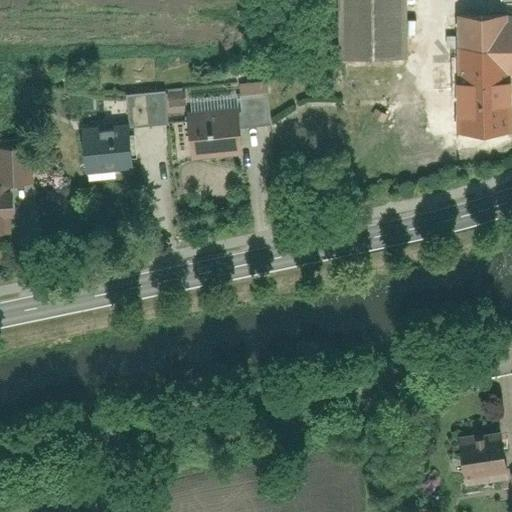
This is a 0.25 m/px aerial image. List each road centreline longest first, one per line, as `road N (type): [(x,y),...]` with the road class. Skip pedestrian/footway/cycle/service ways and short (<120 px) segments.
road 1 (tertiary): [(511,192),(285,259),(0,317)]
road 2 (unclassified): [(0,459),(297,396)]
road 3 (residential): [(297,396),(511,349)]
